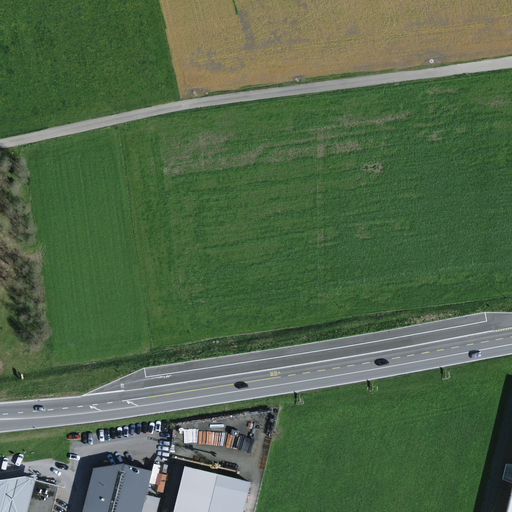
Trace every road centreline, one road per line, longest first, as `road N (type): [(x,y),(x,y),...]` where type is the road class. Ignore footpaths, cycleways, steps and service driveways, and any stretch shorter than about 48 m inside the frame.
road 1 (unclassified): [(511,62),(188,103),(0,143)]
road 2 (primary): [(511,343),(173,400),(7,417)]
